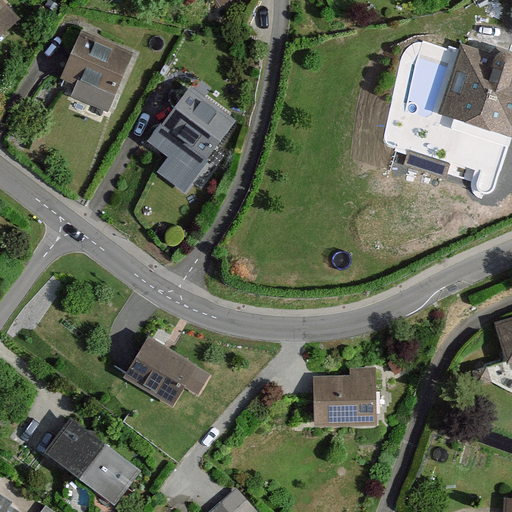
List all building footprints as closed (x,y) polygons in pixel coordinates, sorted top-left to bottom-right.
[(204,0),(212,10),(225,0),(204,0)] [(0,41),(16,27),(0,9),(0,41)] [(76,36),(57,83),(108,105),(130,59),(76,36)] [(464,51),(446,109),(511,130),(511,54),(496,49),(493,60),(464,51)] [(183,93),(151,134),(199,170),(230,130),(183,93)] [(511,317),(490,324),(503,367),(511,364),(511,317)] [(121,380),(169,408),(179,392),(194,401),(209,376),(145,339),(121,380)] [(468,374),(472,390),(488,386),(484,370),(468,374)] [(311,379),(311,428),(375,428),(375,371),(346,371),(346,379),(311,379)] [(41,452),(111,506),(137,473),(67,418),(41,452)] [(251,511),(233,491),(208,511),(251,511)] [(511,511),(511,500),(500,500),(499,511),(511,511)]
